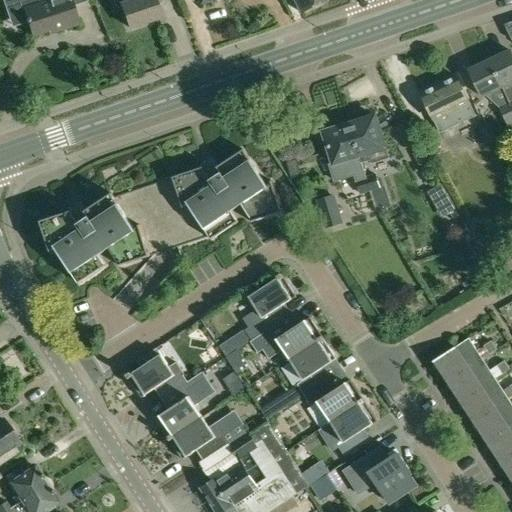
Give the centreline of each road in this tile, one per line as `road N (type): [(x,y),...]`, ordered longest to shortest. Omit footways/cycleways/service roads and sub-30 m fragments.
road 1 (residential): [(379,367),(308,258),(283,248),(71,383)]
road 2 (primary): [(0,157),(380,28)]
road 3 (residential): [(473,511),(379,367)]
road 4 (unclassified): [(155,511),(71,383)]
road 5 (residential): [(511,290),(379,367)]
road 6 (unclassified): [(71,383),(0,262)]
